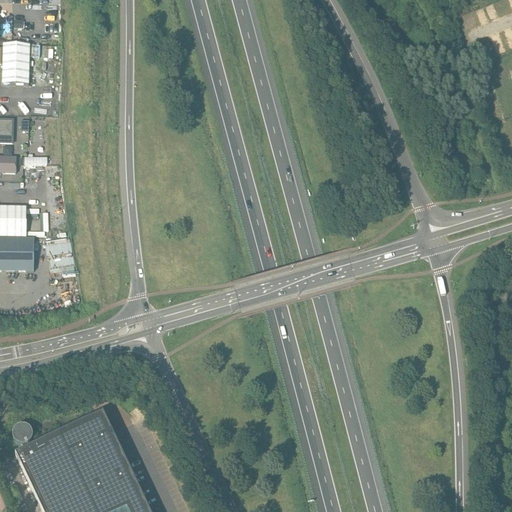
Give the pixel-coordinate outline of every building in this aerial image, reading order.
[(29,88),(30,51),(3,51),(2,87),(29,88)] [(20,122),(20,133),(29,133),(29,122),(20,122)] [(11,129),(0,129),(0,142),(10,143),(11,129)] [(0,161),(0,184),(11,185),(12,162),(0,161)] [(23,213),(0,212),(0,240),(23,240),(23,213)] [(71,238),(45,241),(47,259),(49,259),(50,271),(62,269),(62,268),(75,266),(71,238)] [(0,240),(0,272),(33,273),(34,240),(23,240),(0,240)] [(15,455),(41,511),(149,511),(112,433),(103,413),(15,455)] [(23,450),(35,439),(23,426),(11,438),(23,450)]
